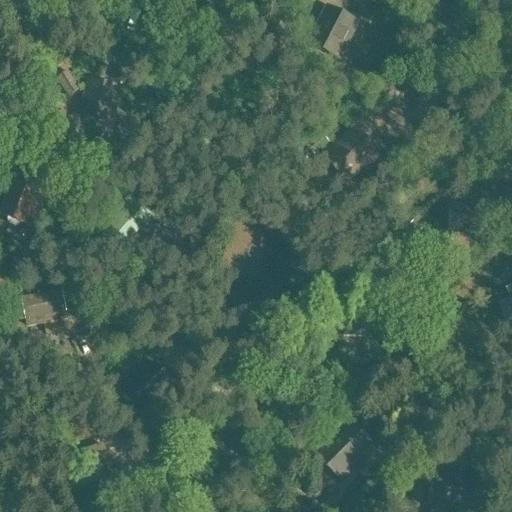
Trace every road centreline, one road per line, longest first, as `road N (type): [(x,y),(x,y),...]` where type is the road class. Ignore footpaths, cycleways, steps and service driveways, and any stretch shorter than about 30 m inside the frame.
road 1 (track): [(511,106),(414,195),(159,459)]
road 2 (track): [(0,458),(224,217)]
road 3 (track): [(511,245),(412,334)]
road 4 (track): [(511,90),(431,0)]
